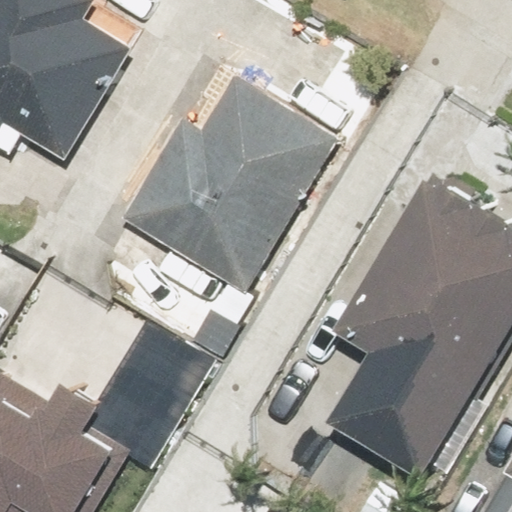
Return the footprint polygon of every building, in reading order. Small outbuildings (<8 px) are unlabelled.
[(86,152),(162,31),(113,0),(0,0),(0,169),(32,118),(86,152)] [(363,132),(249,62),(212,124),(197,115),(138,213),(236,272),(220,299),(251,318),(363,132)] [(386,334),(342,414),(460,478),(511,381),(511,195),(451,162),(364,322),(386,334)] [(126,396),(83,372),(70,396),(4,359),(0,366),(0,511),(107,511),(148,438),(114,419),(126,396)] [(511,511),(511,493),(501,511),(511,511)] [(286,511),(269,502),(262,511),(286,511)]
